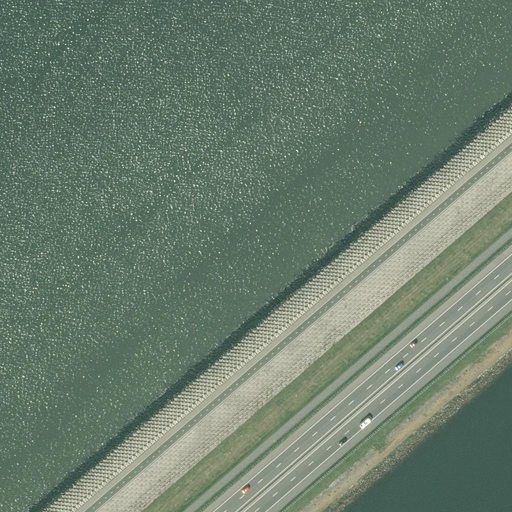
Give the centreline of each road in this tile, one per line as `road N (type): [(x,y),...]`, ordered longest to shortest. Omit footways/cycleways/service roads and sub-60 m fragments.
road 1 (motorway): [(511,261),(221,511)]
road 2 (motorway): [(254,511),(511,289)]
